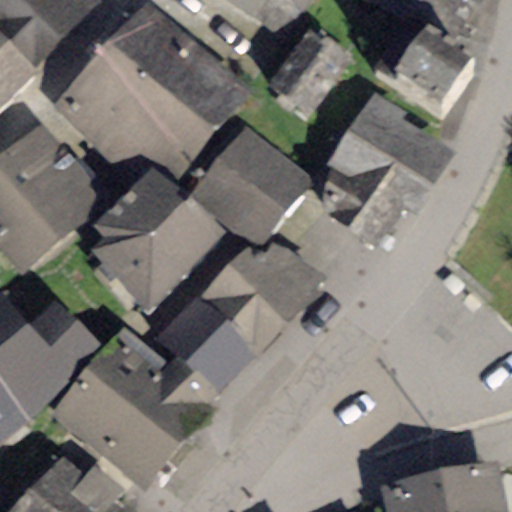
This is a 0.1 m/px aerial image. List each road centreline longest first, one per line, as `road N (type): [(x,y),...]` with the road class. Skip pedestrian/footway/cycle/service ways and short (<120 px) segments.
road 1 (tertiary): [(210,511),(399,279),(484,140),(511,50)]
road 2 (track): [(252,463),(350,479),(511,433)]
